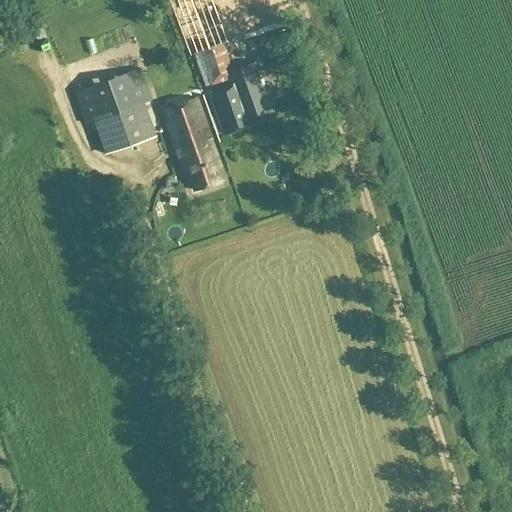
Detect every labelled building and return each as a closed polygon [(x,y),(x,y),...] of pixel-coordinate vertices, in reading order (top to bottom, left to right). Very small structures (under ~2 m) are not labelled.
[(222,34),(210,0),(167,0),(184,47),(222,34)] [(141,104),(149,101),(122,23),(55,47),(82,126),(92,123),(102,151),(152,134),(141,104)] [(33,81),(46,117),(60,112),(47,76),(33,81)] [(207,96),(221,137),(253,126),(238,85),(207,96)] [(194,99),(160,111),(181,174),(185,173),(191,192),(219,183),(214,170),(217,168),(194,99)] [(318,158),(272,179),(283,203),(329,182),(318,158)]
